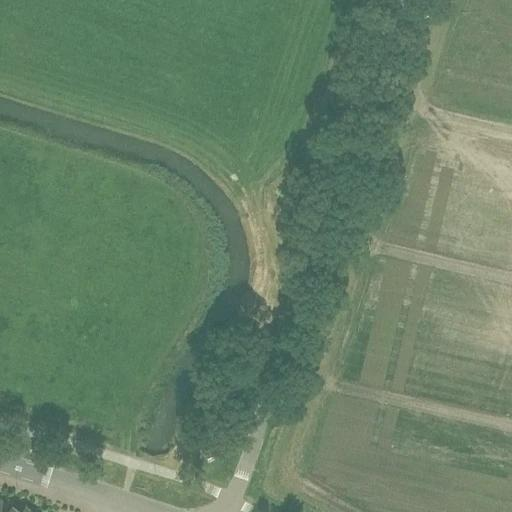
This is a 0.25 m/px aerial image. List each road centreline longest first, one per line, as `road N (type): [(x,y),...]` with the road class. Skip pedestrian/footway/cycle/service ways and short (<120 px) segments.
road 1 (unclassified): [(223,511),(397,0)]
road 2 (tertiary): [(124,500),(0,463)]
